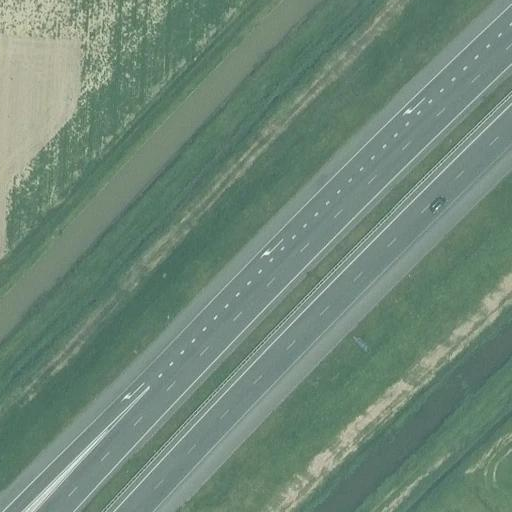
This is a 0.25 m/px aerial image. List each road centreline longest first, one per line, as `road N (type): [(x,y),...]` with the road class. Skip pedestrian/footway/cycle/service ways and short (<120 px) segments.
road 1 (motorway): [(133,511),(511,121)]
road 2 (motorway): [(511,39),(164,389)]
road 3 (motorway): [(164,389),(21,511)]
road 4 (motorway): [(164,389),(55,511)]
